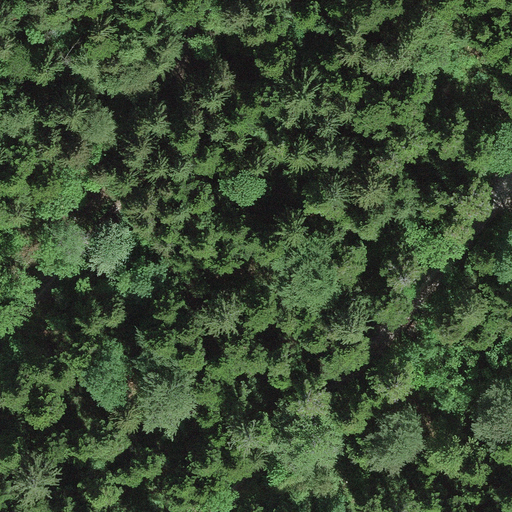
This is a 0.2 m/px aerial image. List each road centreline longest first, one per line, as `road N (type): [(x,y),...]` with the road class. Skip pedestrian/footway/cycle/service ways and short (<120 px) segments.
road 1 (track): [(229,511),(511,184)]
road 2 (track): [(0,345),(133,191),(154,152),(198,0)]
